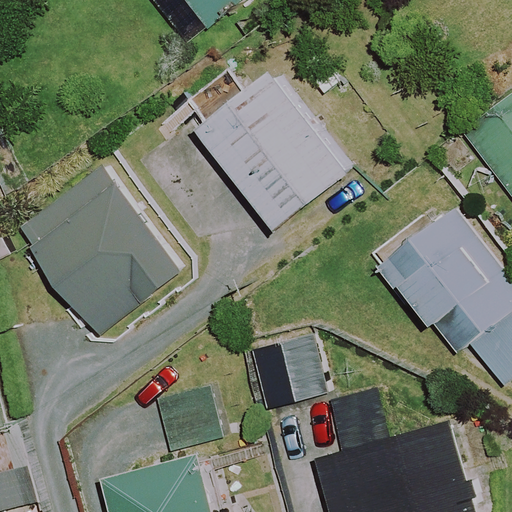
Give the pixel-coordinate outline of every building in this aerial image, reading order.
[(190,0),(213,29),(250,0),(190,0)] [(255,92),(240,74),(196,108),(289,228),(361,173),(282,71),(255,92)] [(511,105),(471,136),(511,190),(511,105)] [(189,273),(107,165),(27,226),(109,334),(189,273)] [(511,388),(511,281),(460,210),(384,266),(453,361),(476,344),(509,390),(511,388)] [(333,395),(320,337),(260,351),(273,409),(333,395)] [(0,428),(13,425),(0,375),(0,428)] [(482,511),(456,420),(326,458),(341,511),(482,511)] [(233,511),(219,452),(119,476),(127,511),(233,511)] [(0,511),(3,511),(43,501),(36,479),(0,489),(0,511)]
